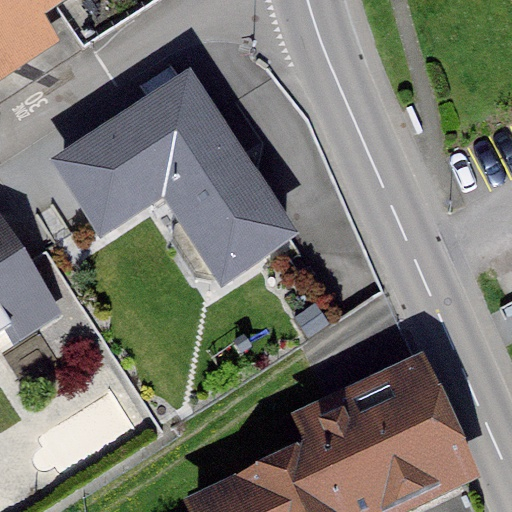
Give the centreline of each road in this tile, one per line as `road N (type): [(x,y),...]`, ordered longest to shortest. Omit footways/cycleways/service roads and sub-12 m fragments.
road 1 (tertiary): [(308,0),(511,481)]
road 2 (residential): [(235,0),(198,14),(0,143)]
